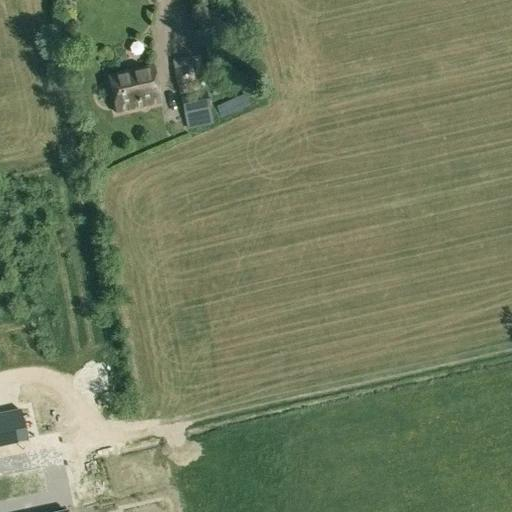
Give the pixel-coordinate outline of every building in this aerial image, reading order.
[(198,49),(237,37),(229,8),(220,11),(189,19),(195,40),(198,49)] [(179,96),(199,91),(191,56),(172,61),(179,96)] [(161,105),(153,68),(108,77),(116,114),(161,105)] [(205,90),(199,91),(179,96),(187,130),(213,125),(205,90)] [(0,453),(27,448),(25,437),(0,442),(0,453)]
